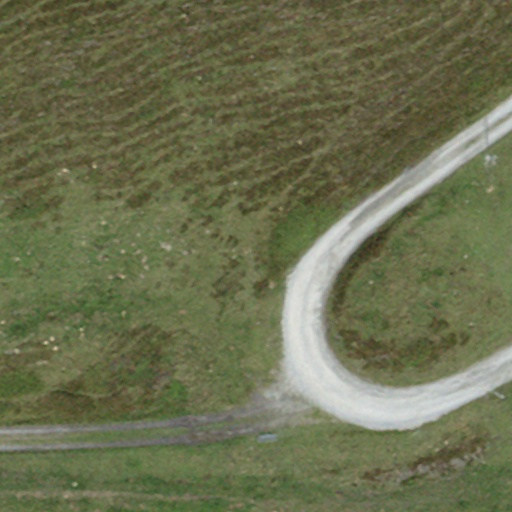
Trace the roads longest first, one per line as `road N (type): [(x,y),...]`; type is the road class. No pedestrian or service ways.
road 1 (track): [(325,378),(304,347),(303,301),(329,244),(511,109)]
road 2 (track): [(325,378),(288,404),(111,441),(0,442)]
road 3 (track): [(511,359),(431,402),(359,407),(325,378)]
